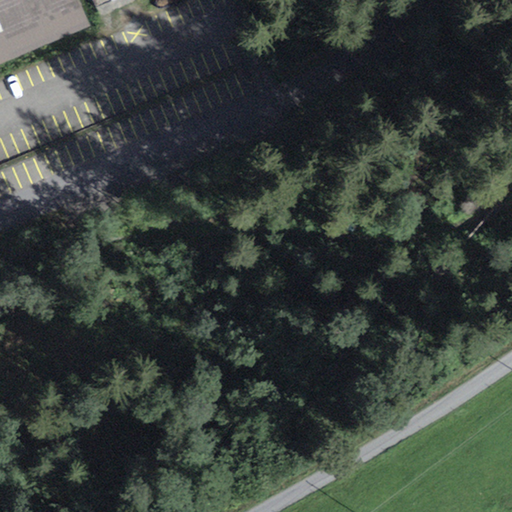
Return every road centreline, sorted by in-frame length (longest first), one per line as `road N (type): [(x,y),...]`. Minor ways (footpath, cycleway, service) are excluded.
road 1 (unclassified): [(403,0),(262,93),(0,227)]
road 2 (unclassified): [(511,360),(262,511)]
